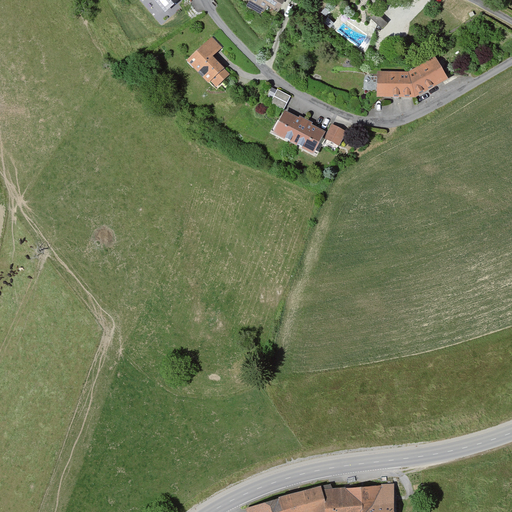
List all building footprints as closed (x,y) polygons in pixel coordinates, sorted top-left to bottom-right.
[(174,0),(154,0),(164,10),(174,0)] [(289,0),(254,0),(248,11),(261,19),(266,12),(278,19),(289,0)] [(214,44),(190,66),(217,93),(229,79),(214,63),(223,54),(214,44)] [(412,79),(381,79),(380,103),(419,103),(450,85),(438,65),(412,79)] [(286,110),(291,95),(276,89),(271,104),(286,110)] [(330,140),(287,118),(277,137),(317,158),(322,149),(338,157),(348,138),(335,131),(330,140)] [(282,499),(247,510),(247,511),(394,511),(393,484),(328,488),(282,499)]
